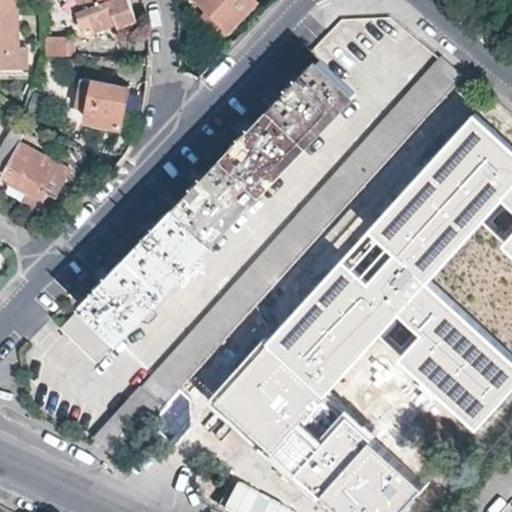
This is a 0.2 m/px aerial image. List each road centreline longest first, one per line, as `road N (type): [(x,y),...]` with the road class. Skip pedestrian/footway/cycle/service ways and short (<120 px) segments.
road 1 (residential): [(54,264),(185,126)]
road 2 (residential): [(185,126),(304,0)]
road 3 (residential): [(162,0),(164,92),(170,114),(185,126)]
road 4 (residential): [(419,0),(511,77)]
